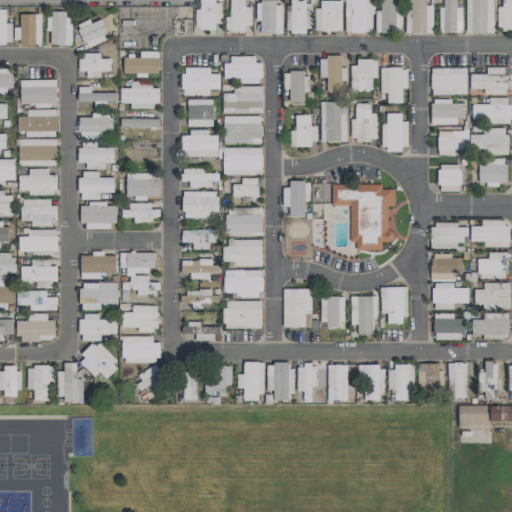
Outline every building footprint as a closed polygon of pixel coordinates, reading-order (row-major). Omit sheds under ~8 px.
[(217,29),(216,0),(198,0),(199,8),(194,8),(194,29),(217,29)] [(251,25),(250,7),(244,7),(244,0),(227,0),(228,31),(244,31),(244,25),(251,25)] [(311,31),(310,0),(289,0),(290,31),(311,31)] [(314,31),(341,30),(340,0),(339,0),(318,0),(318,8),(313,8),(314,31)] [(343,0),(343,31),(371,32),(371,0),(343,0)] [(401,6),(394,6),(394,0),(378,0),(379,10),(375,10),(374,32),(400,32),(401,6)] [(461,7),(455,7),(455,0),(442,0),(442,7),(438,6),(438,32),(461,32),(461,7)] [(465,0),(465,33),(492,34),(492,0),(465,0)] [(511,0),(501,0),(501,6),(496,6),(496,30),(511,29),(511,0)] [(281,2),(256,2),(255,21),(259,21),(258,33),(281,33),(281,2)] [(432,4),(410,4),(410,14),(404,14),(405,34),(432,33),(432,4)] [(19,45),(41,44),(40,13),(19,13),(19,45)] [(71,45),(71,17),(65,17),(65,13),(46,13),(46,31),(50,31),(49,44),(71,45)] [(85,48),(107,39),(99,19),(90,22),(88,19),(76,24),(85,48)] [(122,74),(158,74),(158,52),(138,51),(138,58),(122,58),(122,74)] [(109,70),(109,58),(100,58),(100,54),(77,55),(78,71),(85,71),(86,77),(99,77),(99,70),(109,70)] [(258,56),(229,56),(229,62),(222,63),(223,78),(239,78),(239,83),(258,82),(258,56)] [(341,90),(341,80),(346,80),(345,68),(341,68),(340,56),(319,56),(319,77),(325,77),(326,91),(341,90)] [(376,59),(351,59),(351,89),(371,89),(371,78),(376,78),(376,59)] [(181,95),(209,95),(209,89),(218,89),(218,74),(209,74),(209,67),(181,67),(181,95)] [(401,102),(401,88),(406,88),(406,67),(380,68),(380,93),(386,93),(386,102),(401,102)] [(465,67),(430,68),(430,94),(465,94),(465,67)] [(469,74),(469,89),(482,89),(482,93),(505,94),(506,67),(486,67),(486,74),(469,74)] [(303,102),(303,92),(307,92),(306,70),(288,70),(289,102),(303,102)] [(19,105),(55,105),(56,79),(19,79),(19,105)] [(120,88),(119,103),(129,103),(129,107),(158,107),(158,87),(151,87),(151,81),(129,81),(129,88),(120,88)] [(262,112),(261,86),(233,86),(233,92),(222,93),(222,113),(262,112)] [(115,92),(90,93),(90,87),(77,87),(77,101),(94,101),(94,107),(105,107),(105,101),(115,100),(115,92)] [(471,103),(471,121),(509,122),(509,98),(488,97),(488,104),(471,103)] [(186,99),(187,126),(212,125),(211,98),(186,99)] [(431,124),(456,124),(456,117),(462,117),(462,103),(451,103),(451,99),(431,99),(431,124)] [(346,141),(345,101),(319,101),(320,142),(346,141)] [(376,113),(369,113),(370,103),(353,103),(353,119),(350,119),(350,140),(376,140),(376,113)] [(55,136),(55,109),(25,109),(25,116),(17,116),(17,130),(25,130),(25,136),(55,136)] [(78,138),(110,138),(111,113),(90,113),(90,117),(78,117),(78,138)] [(407,149),(407,121),(400,121),(400,113),(383,113),(383,149),(407,149)] [(222,116),(223,144),(260,143),(260,115),(222,116)] [(292,145),(316,145),(316,125),(309,126),(309,115),(291,115),(292,145)] [(120,127),(158,126),(158,117),(120,118),(120,127)] [(506,154),(506,128),(482,128),(482,135),(459,135),(459,131),(437,131),(437,154),(453,155),(453,149),(467,149),(467,147),(475,147),(475,154),(506,154)] [(181,135),(181,156),(216,156),(216,132),(188,131),(188,135),(181,135)] [(55,138),(17,139),(18,166),(55,165),(55,138)] [(112,162),(113,147),(95,147),(95,142),(78,141),(78,162),(85,162),(85,168),(104,169),(104,162),(112,162)] [(155,142),(135,142),(135,147),(120,148),(120,160),(155,159),(155,142)] [(261,147),(222,147),(221,174),(260,175),(261,147)] [(505,185),(505,160),(477,160),(477,184),(505,185)] [(459,191),(459,164),(438,164),(437,191),(459,191)] [(55,195),(55,174),(47,174),(47,169),(27,169),(27,175),(18,175),(17,190),(27,190),(27,194),(55,195)] [(97,171),(78,171),(79,199),(98,199),(98,192),(113,192),(112,177),(98,177),(97,171)] [(125,196),(135,196),(135,200),(145,200),(145,196),(158,196),(159,173),(125,172),(125,196)] [(189,187),(210,187),(210,181),(218,180),(217,172),(181,173),(181,181),(188,181),(189,187)] [(257,178),(241,178),(241,184),(231,184),(232,198),(257,198),(257,178)] [(307,216),(308,181),(288,181),(288,187),(282,187),(281,205),(287,206),(287,216),(307,216)] [(330,183),(330,205),(349,205),(349,242),(355,242),(355,249),(381,250),(381,241),(393,241),(393,230),(386,230),(386,206),(393,206),(393,189),(381,189),(381,183),(330,183)] [(216,191),(182,191),(182,217),(209,217),(209,211),(216,211),(216,191)] [(49,199),(20,198),(19,220),(30,220),(30,224),(55,224),(55,205),(49,205),(49,199)] [(115,206),(106,206),(106,201),(87,202),(88,205),(81,205),(81,228),(115,227),(115,206)] [(122,217),(132,217),(133,222),(151,222),(151,217),(159,217),(158,209),(150,209),(149,202),(121,203),(122,217)] [(260,208),(224,209),(225,235),(261,235),(260,208)] [(481,221),(481,226),(470,226),(469,241),(483,241),(483,246),(508,247),(508,221),(481,221)] [(456,249),(456,242),(467,242),(467,227),(456,227),(456,223),(429,223),(429,249),(456,249)] [(208,249),(208,242),(216,242),(216,229),(181,228),(180,242),(192,242),(192,249),(208,249)] [(55,230),(27,229),(27,236),(18,236),(17,254),(54,255),(55,230)] [(261,266),(261,239),(222,239),(222,261),(232,261),(232,265),(261,266)] [(119,267),(133,267),(134,271),(154,270),(154,252),(118,252),(119,267)] [(477,278),(506,278),(506,252),(488,252),(488,258),(477,258),(477,278)] [(79,255),(79,279),(105,278),(105,273),(115,272),(114,255),(79,255)] [(429,279),(454,280),(454,272),(461,273),(461,258),(449,257),(449,258),(429,258),(429,279)] [(181,260),(181,274),(195,274),(195,299),(201,299),(202,302),(209,302),(209,289),(201,289),(201,282),(208,281),(207,272),(218,272),(218,265),(210,265),(210,259),(181,260)] [(20,266),(20,281),(56,280),(55,266),(20,266)] [(260,269),(223,269),(223,292),(235,292),(235,296),(260,296),(260,269)] [(158,282),(147,282),(147,275),(129,275),(129,289),(137,289),(137,294),(158,294),(158,282)] [(99,310),(99,303),(116,303),(116,282),(79,282),(80,310),(99,310)] [(467,287),(453,288),(453,282),(432,283),(433,309),(453,309),(452,303),(467,302),(467,287)] [(509,309),(509,283),(483,282),(483,289),(473,289),(473,304),(482,304),(482,308),(509,309)] [(404,287),(379,287),(380,313),(386,313),(386,323),(405,323),(404,287)] [(310,289),(282,288),(282,326),(304,327),(304,314),(310,314),(310,289)] [(55,310),(56,296),(45,296),(45,291),(20,290),(19,304),(30,304),(30,310),(55,310)] [(319,296),(319,325),(342,325),(342,296),(319,296)] [(371,334),(371,318),(376,318),(376,296),(349,296),(350,324),(356,324),(356,334),(371,334)] [(260,300),(222,301),(223,329),(261,328),(260,300)] [(157,306),(131,305),(131,312),(121,311),(121,327),(137,327),(137,331),(156,332),(157,306)] [(16,320),(16,341),(53,340),(53,320),(46,320),(46,313),(27,313),(28,320),(16,320)] [(99,340),(99,334),(108,334),(108,319),(98,319),(98,313),(79,314),(80,341),(99,340)] [(453,313),(433,313),(432,339),(462,340),(462,318),(453,318),(453,313)] [(470,334),(482,334),(482,339),(507,339),(507,313),(482,313),(482,319),(471,319),(470,334)] [(216,341),(216,327),(198,326),(199,323),(186,323),(186,333),(195,334),(195,340),(216,341)] [(152,336),(121,336),(121,362),(157,363),(157,342),(151,342),(152,336)] [(105,378),(119,365),(94,342),(77,360),(94,376),(98,371),(105,378)] [(262,362),(240,361),(239,388),(242,388),(242,399),(261,400),(262,362)] [(56,385),(63,385),(63,402),(76,402),(76,362),(63,362),(63,371),(56,371),(56,385)] [(466,397),(465,362),(446,362),(447,397),(466,397)] [(496,362),(483,362),(483,373),(477,373),(477,391),(496,391),(496,362)] [(266,363),(266,390),(272,390),(272,400),(291,400),(291,363),(266,363)] [(416,390),(441,391),(441,363),(417,363),(416,390)] [(160,369),(157,370),(154,364),(137,373),(143,384),(146,383),(150,391),(167,382),(160,369)] [(346,400),(346,364),(326,364),(327,400),(346,400)] [(230,366),(208,365),(207,395),(225,395),(225,385),(230,385),(230,366)] [(296,391),(302,391),(302,399),(309,399),(310,386),(315,386),(315,365),(296,365),(296,391)] [(360,365),(360,400),(382,400),(382,365),(360,365)] [(412,365),(386,366),(387,389),(393,389),(393,400),(412,399),(412,365)] [(47,400),(47,381),(53,381),(53,366),(26,366),(26,389),(33,389),(33,400),(47,400)] [(0,388),(3,389),(3,396),(18,396),(18,367),(0,367),(0,388)] [(195,399),(195,368),(182,368),(182,400),(195,399)] [(490,420),(511,420),(511,405),(458,405),(457,429),(490,429),(490,420)]
